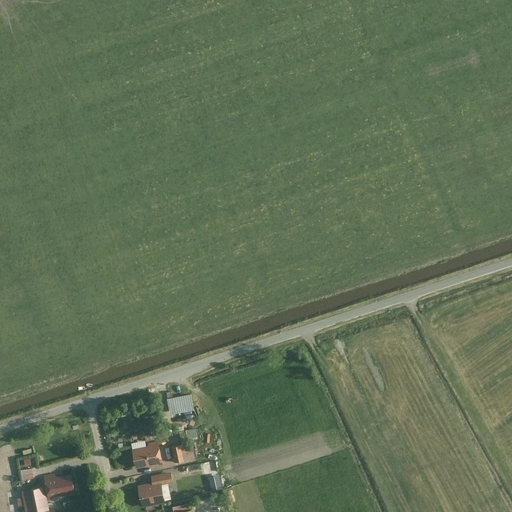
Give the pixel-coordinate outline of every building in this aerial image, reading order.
[(186,429),(187,437),(196,435),(195,427),(186,429)] [(159,441),(131,447),(135,466),(146,463),(146,465),(163,462),(159,441)] [(182,444),(172,446),(175,461),(195,458),(192,445),(183,447),(182,444)] [(195,466),(179,469),(180,474),(196,471),(195,466)] [(31,467),(20,469),(23,480),(34,477),(31,467)] [(160,479),(161,483),(172,480),(170,470),(149,475),(151,481),(160,479)] [(75,490),(70,473),(43,479),(47,497),(75,490)] [(151,481),(137,484),(141,506),(165,501),(161,483),(160,479),(151,481)] [(44,484),(20,490),(24,511),(34,511),(49,509),(47,497),(44,484)] [(192,502),(172,505),(173,511),(179,511),(194,508),(192,502)]
